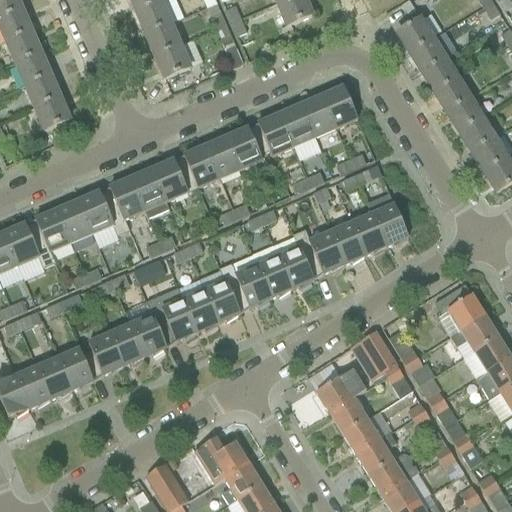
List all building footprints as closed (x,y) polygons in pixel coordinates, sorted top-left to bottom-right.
[(0,0),(0,22),(21,13),(15,0),(0,0)] [(128,0),(136,16),(160,5),(157,0),(128,0)] [(160,5),(136,16),(145,38),(170,27),(183,22),(173,0),(160,5)] [(201,0),(203,3),(206,12),(216,7),(212,0),(201,0)] [(302,0),(293,0),(277,7),(286,30),(311,19),(302,0)] [(487,0),(474,0),(482,11),(491,6),(487,0)] [(505,0),(502,0),(496,4),(503,16),(511,10),(505,0)] [(491,6),(482,11),(490,24),(499,18),(491,6)] [(225,14),(231,27),(240,23),(235,10),(225,14)] [(0,22),(0,31),(6,46),(31,35),(21,13),(0,22)] [(210,20),(216,34),(225,29),(220,16),(210,20)] [(413,26),(396,37),(408,57),(431,43),(430,41),(440,35),(430,18),(420,24),(419,23),(413,26)] [(240,23),(231,27),(236,40),(246,36),(240,23)] [(145,38),(155,60),(179,49),(170,27),(145,38)] [(231,43),(225,29),(216,34),(222,47),(233,72),(242,68),(231,43)] [(511,39),(508,34),(499,39),(507,51),(511,47),(511,39)] [(6,46),(15,68),(40,57),(31,35),(6,46)] [(408,57),(421,77),(444,63),(431,43),(408,57)] [(179,49),(155,60),(165,83),(189,72),(179,49)] [(15,68),(25,90),(50,79),(40,57),(15,68)] [(421,77),(433,97),(456,82),(444,63),(421,77)] [(25,90),(34,112),(59,101),(50,79),(25,90)] [(433,97),(445,117),(468,102),(456,82),(433,97)] [(334,92),(320,100),(335,133),(356,124),(342,91),(336,95),(334,92)] [(313,101),(299,109),(314,142),(335,133),(320,100),(315,104),(313,101)] [(59,101),(34,112),(44,135),(69,124),(59,101)] [(445,117),(458,136),(481,122),(468,102),(445,117)] [(292,110),(278,118),(293,151),(314,142),(299,109),(294,113),(292,110)] [(271,119),(257,127),(272,160),(293,151),(278,118),(273,122),(271,119)] [(458,136),(470,156),(493,142),(481,122),(458,136)] [(238,133),(225,141),(239,174),(261,165),(258,159),(268,155),(271,161),(272,160),(257,127),(248,133),(247,132),(240,136),(238,133)] [(217,142),(204,150),(219,183),(239,174),(225,141),(219,145),(217,142)] [(470,156),(483,176),(505,162),(493,142),(470,156)] [(197,151),(184,159),(198,192),(219,183),(204,150),(199,154),(197,151)] [(164,165),(151,173),(165,206),(187,197),(197,192),(198,192),(184,159),(173,165),(173,164),(166,168),(164,165)] [(361,159),(348,164),(352,173),(365,168),(361,159)] [(511,172),(505,162),(483,176),(495,196),(511,185),(511,172)] [(352,173),(348,164),(335,170),(339,179),(352,173)] [(143,173),(130,182),(144,215),(148,223),(169,214),(165,206),(151,173),(145,177),(143,173)] [(367,174),(354,179),(358,189),(371,183),(367,174)] [(310,192),(323,186),(319,177),(306,182),(310,192)] [(358,189),(354,179),(341,185),(345,194),(358,189)] [(122,183),(109,191),(123,224),(144,215),(130,182),(124,186),(122,183)] [(306,182),(293,188),(297,197),(310,192),(306,182)] [(90,197),(77,205),(91,238),(111,229),(116,240),(128,235),(123,224),(109,191),(99,197),(98,195),(92,200),(90,197)] [(325,192),(312,197),(316,207),(329,201),(325,192)] [(388,198),(366,207),(371,218),(385,251),(391,247),(393,250),(407,242),(393,209),(388,198)] [(262,201),(253,205),(257,214),(266,210),(262,201)] [(69,206),(56,214),(70,247),(91,238),(77,205),(71,209),(69,206)] [(232,214),(236,224),(249,218),(245,209),(232,214)] [(48,215),(35,223),(49,256),(70,247),(56,214),(50,218),(48,215)] [(232,214),(219,220),(223,229),(236,224),(232,214)] [(272,215),(259,220),(263,230),(276,224),(272,215)] [(371,218),(350,227),(365,260),(370,256),(372,259),(385,251),(371,218)] [(259,220),(246,226),(250,235),(263,230),(259,220)] [(16,229),(3,237),(17,270),(23,285),(43,276),(42,272),(54,267),(49,256),(35,223),(25,229),(24,227),(18,232),(16,229)] [(350,227),(329,236),(344,269),(349,265),(351,268),(365,260),(350,227)] [(304,234),(292,239),(312,285),(328,275),(330,277),(344,269),(329,236),(309,245),(304,234)] [(0,277),(17,270),(3,237),(0,238),(0,277)] [(297,252),(277,261),(291,294),(297,290),(299,293),(312,285),(292,239),(292,240),(297,252)] [(162,255),(175,250),(170,241),(158,246),(162,255)] [(158,246),(145,252),(149,261),(162,255),(158,246)] [(198,247),(185,252),(189,262),(202,256),(198,247)] [(185,252),(172,258),(176,267),(189,262),(185,252)] [(129,258),(127,263),(130,269),(140,265),(136,255),(129,258)] [(277,261),(256,270),(270,303),(276,299),(278,302),(291,294),(277,261)] [(231,268),(219,273),(238,319),(255,308),(257,311),(270,303),(256,270),(235,279),(231,268)] [(142,272),(133,276),(137,285),(143,282),(145,278),(142,272)] [(88,287),(100,282),(96,273),(84,278),(88,287)] [(224,286),(204,295),(218,328),(223,324),(225,327),(238,319),(219,273),(218,273),(224,286)] [(84,278),(71,284),(75,293),(88,287),(84,278)] [(123,279),(111,284),(115,294),(128,288),(123,279)] [(111,284),(98,290),(103,299),(115,294),(111,284)] [(437,322),(449,342),(484,320),(471,299),(470,300),(464,289),(434,308),(441,319),(437,322)] [(145,307),(151,320),(165,352),(182,342),(183,345),(197,337),(183,304),(178,293),(145,307)] [(204,295),(183,304),(197,337),(203,333),(204,336),(218,328),(204,295)] [(68,302),(58,307),(62,316),(72,312),(68,302)] [(9,310),(13,319),(26,314),(22,304),(9,310)] [(58,307),(45,313),(49,322),(62,316),(58,307)] [(9,310),(0,313),(0,323),(0,325),(13,319),(9,310)] [(36,316),(15,325),(19,334),(40,325),(36,316)] [(151,320),(130,329),(144,361),(150,358),(152,361),(165,352),(151,320)] [(465,345),(473,356),(497,341),(484,320),(449,342),(455,351),(465,345)] [(15,325),(3,331),(7,340),(19,334),(15,325)] [(130,329),(109,338),(123,370),(129,367),(131,370),(144,361),(130,329)] [(400,335),(388,343),(405,370),(417,362),(400,335)] [(374,336),(360,345),(380,377),(381,379),(395,370),(395,368),(393,365),(374,336)] [(87,347),(91,355),(80,359),(92,386),(108,376),(110,379),(123,370),(109,338),(87,347)] [(473,356),(486,377),(510,362),(497,341),(473,356)] [(78,353),(57,362),(71,395),(77,392),(78,395),(92,386),(80,359),(78,353)] [(57,362),(36,371),(50,404),(56,401),(58,403),(71,395),(57,362)] [(417,362),(405,370),(410,378),(422,371),(417,362)] [(488,404),(498,398),(511,389),(511,364),(510,362),(486,377),(475,384),(488,404)] [(36,371),(15,380),(29,413),(35,409),(37,413),(50,404),(36,371)] [(398,374),(385,381),(399,403),(411,395),(403,382),(398,374)] [(340,381),(316,396),(329,417),(353,401),(363,395),(352,376),(342,382),(340,381)] [(29,413),(15,380),(0,386),(0,405),(7,423),(14,419),(16,422),(29,413)] [(511,389),(498,398),(511,418),(511,389)] [(437,396),(425,403),(430,411),(442,404),(437,396)] [(329,417),(342,438),(366,422),(353,401),(329,417)] [(442,404),(430,411),(443,432),(455,424),(442,404)] [(406,415),(411,423),(424,415),(419,407),(406,415)] [(424,415),(411,423),(417,431),(429,424),(424,415)] [(342,438),(355,458),(379,443),(366,422),(342,438)] [(355,458),(368,479),(392,464),(386,453),(395,447),(389,437),(379,443),(355,458)] [(464,438),(452,446),(457,453),(468,446),(464,438)] [(214,489),(224,483),(248,468),(242,459),(245,458),(239,447),(236,449),(235,447),(222,455),(215,442),(193,456),(214,489)] [(468,446),(457,453),(469,473),(481,466),(468,446)] [(445,449),(433,457),(438,465),(450,457),(445,449)] [(450,457),(438,465),(443,473),(455,466),(450,457)] [(392,464),(368,479),(381,500),(405,485),(417,477),(413,471),(412,471),(410,470),(411,469),(411,466),(410,464),(409,462),(406,460),(401,458),(392,464)] [(227,509),(237,504),(261,488),(248,468),(224,483),(230,492),(220,498),(227,509)] [(145,481),(164,511),(177,511),(181,510),(187,506),(164,469),(145,481)] [(477,486),(482,494),(495,486),(490,478),(477,486)] [(381,500),(388,511),(407,511),(418,505),(405,485),(381,500)] [(495,486),(482,494),(487,502),(500,495),(495,486)] [(237,504),(241,511),(269,511),(274,509),(261,488),(237,504)] [(458,498),(463,506),(475,498),(470,490),(458,498)] [(475,498),(463,506),(466,511),(471,511),(481,506),(475,498)] [(501,499),(490,506),(493,511),(500,511),(507,508),(501,499)]
